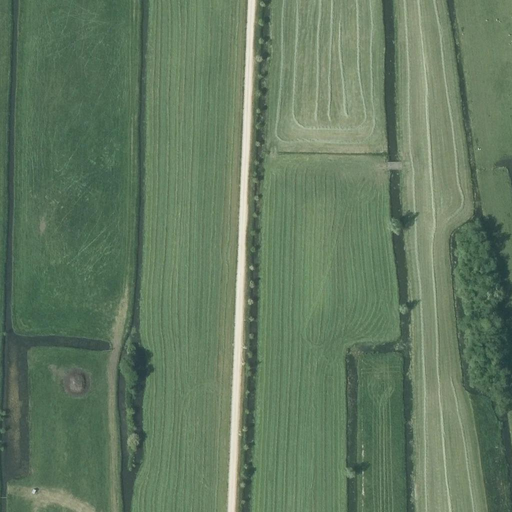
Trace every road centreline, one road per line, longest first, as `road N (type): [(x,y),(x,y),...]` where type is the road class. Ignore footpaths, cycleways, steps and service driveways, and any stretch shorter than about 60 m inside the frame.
road 1 (track): [(230,511),(250,0)]
road 2 (track): [(116,511),(120,335)]
